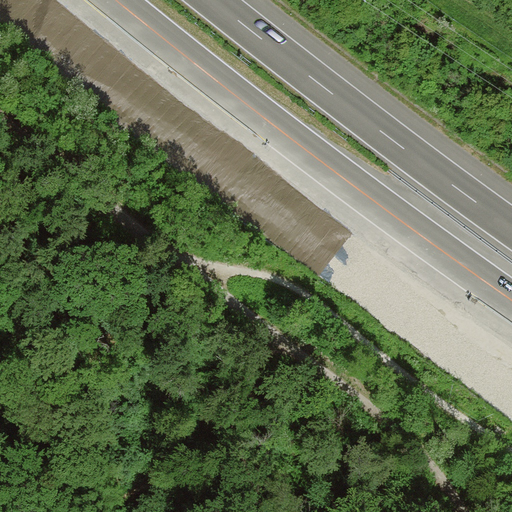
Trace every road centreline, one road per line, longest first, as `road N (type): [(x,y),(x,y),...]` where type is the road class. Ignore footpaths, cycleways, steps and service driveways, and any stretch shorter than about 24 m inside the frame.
road 1 (motorway): [(116,0),(511,300)]
road 2 (track): [(188,269),(247,271),(304,290),(511,453)]
road 3 (motorway): [(511,227),(212,0)]
road 4 (track): [(188,269),(380,415),(464,511)]
road 5 (track): [(0,114),(188,269)]
